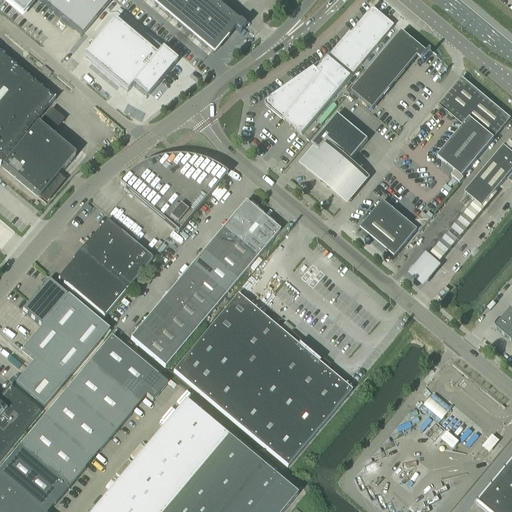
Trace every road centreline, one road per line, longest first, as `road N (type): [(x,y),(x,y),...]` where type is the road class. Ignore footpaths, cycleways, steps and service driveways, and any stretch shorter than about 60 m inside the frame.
road 1 (unclassified): [(511,391),(256,177),(193,106)]
road 2 (unknown): [(495,428),(462,458),(413,454),(393,465),(397,486),(408,493),(450,471),(483,467)]
road 3 (unknown): [(453,342),(346,474),(374,511)]
road 4 (unclassified): [(0,291),(75,199),(143,144)]
road 5 (unclassified): [(143,144),(0,25)]
road 6 (unknown): [(511,409),(495,409),(446,379),(446,389),(495,428)]
road 7 (tertiary): [(403,0),(511,89)]
